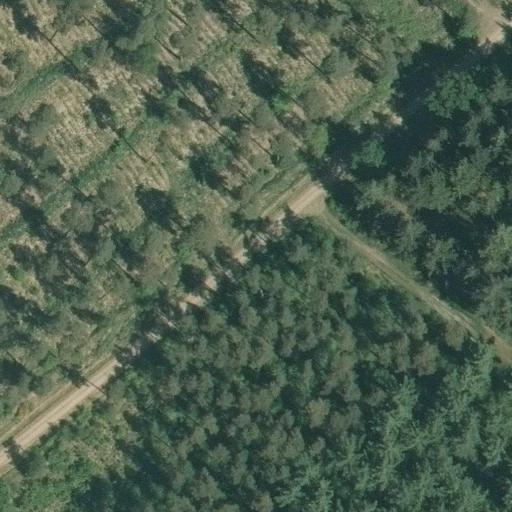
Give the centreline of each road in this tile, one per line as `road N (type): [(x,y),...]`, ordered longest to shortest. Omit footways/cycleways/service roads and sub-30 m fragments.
road 1 (track): [(511,26),(0,460)]
road 2 (track): [(307,203),(511,362)]
